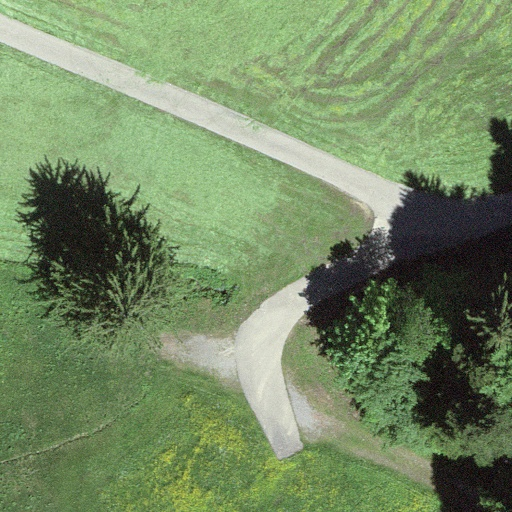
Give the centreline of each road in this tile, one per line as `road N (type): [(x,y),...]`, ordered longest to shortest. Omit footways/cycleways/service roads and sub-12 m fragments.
road 1 (track): [(457,212),(0,33)]
road 2 (track): [(511,184),(314,293),(267,328),(262,386),(307,426)]
